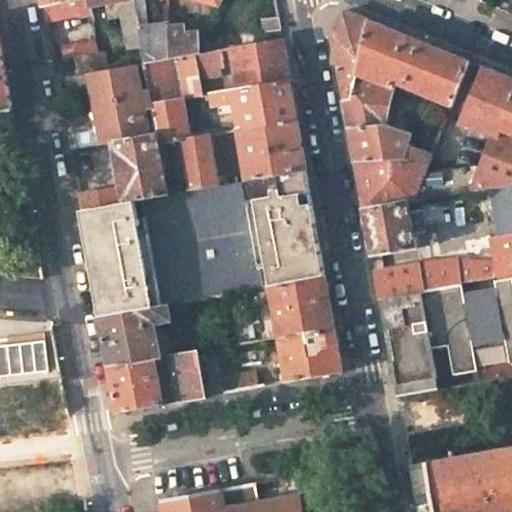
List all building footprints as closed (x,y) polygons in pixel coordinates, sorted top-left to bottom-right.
[(92,16),(90,5),(89,0),(42,0),(46,22),(79,15),(79,18),(92,16)] [(131,0),(124,0),(121,18),(126,45),(114,47),(118,67),(134,65),(144,63),(137,26),(131,0)] [(131,0),(137,26),(149,24),(144,0),(131,0)] [(343,9),(333,35),(343,94),(351,71),(367,19),(352,13),(343,9)] [(278,14),(258,17),(260,29),(280,25),(278,14)] [(380,24),(367,19),(351,71),(393,87),(394,83),(451,106),(470,60),(380,24)] [(167,21),(149,24),(137,26),(144,63),(167,59),(167,35),(167,21)] [(253,43),(250,28),(207,36),(209,51),(219,49),(232,47),(253,43)] [(196,30),(167,35),(167,59),(199,53),(196,30)] [(96,37),(70,41),(73,54),(99,49),(96,37)] [(232,47),(239,87),(289,78),(282,38),(253,43),(232,47)] [(4,66),(0,45),(0,116),(13,114),(4,66)] [(104,48),(99,49),(73,54),(76,68),(107,62),(104,48)] [(198,68),(221,64),(219,49),(209,51),(199,53),(167,59),(144,63),(149,88),(151,103),(180,98),(202,94),(198,68)] [(134,65),(118,67),(57,78),(58,86),(60,92),(85,88),(91,87),(102,142),(116,139),(147,133),(142,108),(152,106),(151,103),(149,88),(139,90),(134,65)] [(511,77),(484,66),(463,121),(497,135),(486,164),(423,175),(414,198),(494,183),(511,180),(511,77)] [(393,87),(351,71),(343,94),(347,117),(349,127),(385,124),(393,87)] [(233,102),(237,129),(297,117),(293,98),(289,78),(239,87),(209,93),(211,105),(233,102)] [(85,88),(92,126),(96,143),(102,142),(91,87),(85,88)] [(186,138),(180,98),(151,103),(152,106),(157,131),(159,143),(173,141),(186,138)] [(396,115),(392,126),(413,134),(417,123),(396,115)] [(297,117),(237,129),(245,178),(306,167),(301,142),(297,117)] [(409,199),(414,198),(423,175),(430,158),(407,149),(413,134),(392,126),(385,124),(349,127),(357,171),(364,207),(409,199)] [(92,126),(67,131),(68,136),(70,148),(96,143),(92,126)] [(227,130),(208,134),(212,154),(219,153),(217,139),(228,138),(227,130)] [(169,192),(167,185),(159,143),(157,131),(147,133),(116,139),(126,189),(128,199),(169,192)] [(217,183),(212,154),(208,134),(186,138),(194,187),(217,183)] [(173,141),(181,182),(183,189),(194,187),(186,138),(173,141)] [(311,197),(306,167),(245,178),(217,183),(228,241),(316,225),(311,197)] [(511,180),(494,183),(503,233),(511,231),(511,180)] [(169,192),(183,189),(181,182),(167,185),(169,192)] [(178,250),(228,241),(217,183),(194,187),(183,189),(169,192),(128,199),(119,201),(82,207),(86,230),(96,287),(182,272),(178,250)] [(117,187),(79,194),(82,207),(119,201),(118,191),(117,187)] [(128,199),(126,189),(118,191),(119,201),(128,199)] [(428,228),(424,207),(411,210),(409,199),(364,207),(368,232),(372,255),(417,247),(414,231),(428,228)] [(316,225),(228,241),(178,250),(182,272),(187,301),(215,296),(270,285),(325,275),(316,225)] [(466,281),(498,275),(511,273),(511,272),(511,231),(503,233),(491,235),(495,261),(454,258),(423,261),(375,269),(378,285),(380,297),(466,281)] [(175,303),(187,301),(182,272),(96,287),(102,317),(175,303)] [(511,273),(498,275),(501,294),(511,300),(511,273)] [(270,285),(279,334),(334,324),(330,301),(325,275),(270,285)] [(462,318),(393,328),(394,337),(402,382),(437,376),(432,347),(448,344),(453,373),(477,369),(471,338),(505,332),(507,345),(511,344),(511,300),(501,294),(498,275),(466,281),(472,296),(462,318)] [(466,281),(380,297),(382,311),(389,309),(403,307),(406,323),(392,326),(393,328),(462,318),(472,296),(466,281)] [(215,296),(187,301),(175,303),(177,318),(184,322),(218,315),(215,296)] [(107,342),(111,366),(155,358),(163,356),(157,321),(177,318),(175,303),(102,317),(107,342)] [(403,307),(389,309),(392,326),(406,323),(403,307)] [(338,348),(334,324),(279,334),(288,380),(342,370),(338,348)] [(254,327),(235,330),(238,342),(256,339),(254,327)] [(221,331),(207,334),(210,347),(224,345),(221,331)] [(175,340),(177,353),(189,351),(187,338),(175,340)] [(192,341),(194,350),(200,349),(205,348),(204,338),(192,341)] [(46,342),(0,346),(0,376),(49,371),(46,342)] [(177,353),(171,355),(180,401),(208,395),(202,361),(200,349),(194,350),(189,351),(177,353)] [(111,366),(120,412),(163,404),(155,358),(111,366)] [(218,358),(202,361),(208,395),(224,392),(221,377),(218,358)] [(257,370),(221,377),(224,392),(260,385),(257,370)] [(395,384),(397,396),(439,388),(437,376),(402,382),(395,384)] [(511,511),(511,446),(476,453),(410,465),(416,497),(418,511),(511,511)] [(254,484),(165,500),(166,511),(301,511),(299,495),(258,502),(254,484)]
